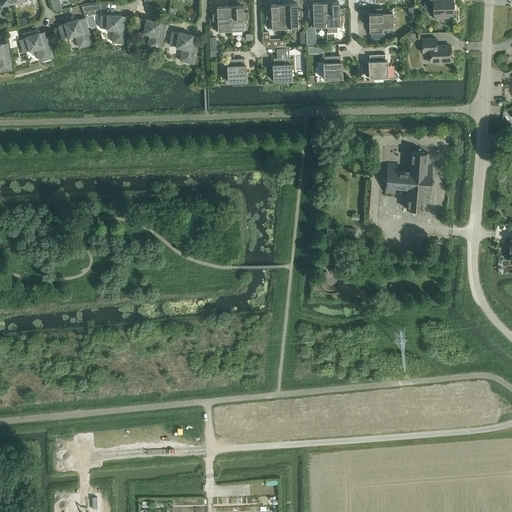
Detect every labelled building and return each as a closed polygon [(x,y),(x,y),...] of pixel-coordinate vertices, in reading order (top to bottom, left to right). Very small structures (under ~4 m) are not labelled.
[(58,0),(53,0),(51,1),(54,9),(57,11),(62,9),(58,0)] [(433,0),(434,16),(454,15),(453,0),(433,0)] [(327,26),(326,2),(312,3),(313,9),(308,10),(308,17),(310,17),(311,27),(327,26)] [(339,2),(326,2),(327,26),(343,26),(342,15),(344,15),(344,8),(339,8),(339,2)] [(285,28),(284,4),(270,5),(271,11),(266,11),(266,18),(268,18),(269,29),(285,28)] [(297,4),(284,4),(285,28),(301,28),(300,17),(302,17),(302,10),(297,10),(297,4)] [(243,6),(230,7),(231,31),(247,30),(246,19),(248,19),(248,12),(243,12),(243,6)] [(231,31),(230,7),(217,7),(217,14),(212,14),(213,21),(214,21),(215,31),(231,31)] [(382,8),(375,8),(375,13),(368,13),(369,33),(382,33),(382,29),(393,29),(392,9),(382,10),(382,8)] [(101,15),(100,28),(106,28),(106,29),(113,29),(112,43),(127,43),(128,16),(122,16),(122,15),(107,14),(107,15),(101,15)] [(62,38),(64,38),(68,37),(69,37),(75,35),(79,48),(92,44),(85,18),(78,20),(78,19),(64,23),(64,24),(58,26),(62,38)] [(140,18),(137,31),(143,32),(143,33),(150,35),(147,47),(161,50),(166,24),(160,23),(160,22),(146,19),(146,20),(140,18)] [(10,44),(16,42),(14,30),(8,31),(10,44)] [(39,33),(25,37),(25,38),(19,40),(23,52),(29,50),(30,51),(36,49),(40,61),(54,57),(45,31),(39,33)] [(172,32),(169,45),(176,46),(176,47),(182,48),(180,61),(194,64),(199,37),(193,36),(193,35),(178,32),(178,33),(172,32)] [(269,32),(263,32),(263,42),(268,47),(272,47),(271,39),(270,39),(269,32)] [(413,34),(408,38),(411,42),(417,38),(413,34)] [(436,38),(422,39),(422,53),(429,52),(430,62),(437,62),(438,64),(443,64),(444,62),(451,62),(450,46),(437,46),(436,38)] [(1,43),(0,43),(0,71),(12,70),(8,43),(1,44),(1,43)] [(274,69),(272,69),(273,81),(279,81),(279,84),(287,84),(286,80),(292,80),(291,64),(290,64),(289,57),(285,58),(285,49),(277,49),(277,58),(273,58),(274,69)] [(370,61),(368,61),(369,78),(374,78),(375,81),(383,81),(382,77),(388,77),(387,61),(386,61),(385,54),(369,55),(370,61)] [(325,63),(323,63),(324,79),(329,79),(329,82),(337,82),(337,79),(343,78),(342,67),(341,67),(340,56),(324,56),(325,63)] [(229,66),(227,66),(228,82),(233,82),(233,85),(241,85),(241,82),(247,81),(246,70),(245,70),(244,59),(228,59),(229,66)] [(387,163),(386,181),(385,194),(395,195),(395,188),(408,189),(406,208),(406,209),(423,210),(424,198),(430,198),(432,166),(426,166),(427,154),(428,154),(428,153),(410,152),(411,152),(409,172),(397,171),(397,163),(387,163)] [(414,254),(424,255),(426,235),(415,234),(414,254)] [(386,264),(407,266),(408,259),(387,257),(386,264)]
